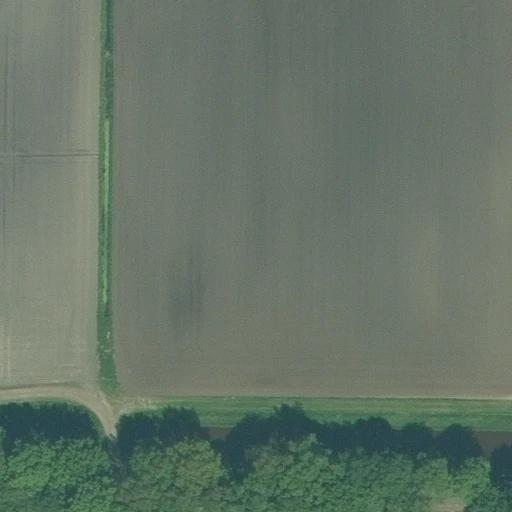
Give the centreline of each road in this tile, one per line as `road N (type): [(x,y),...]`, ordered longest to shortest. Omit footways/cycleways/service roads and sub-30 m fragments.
road 1 (tertiary): [(511,500),(0,493)]
road 2 (track): [(113,495),(102,406),(77,393),(0,397)]
